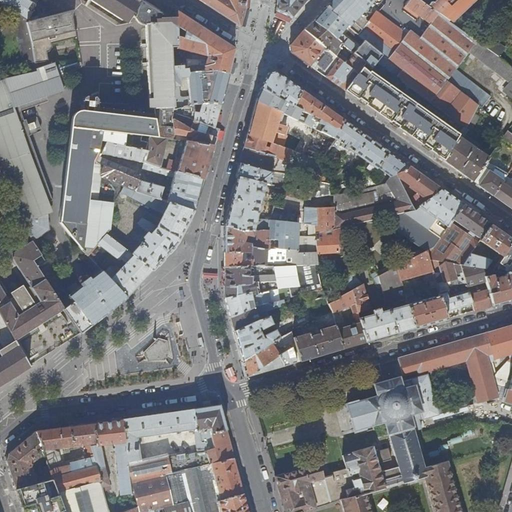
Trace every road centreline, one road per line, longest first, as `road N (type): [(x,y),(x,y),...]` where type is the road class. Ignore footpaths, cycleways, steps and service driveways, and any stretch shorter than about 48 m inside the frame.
road 1 (residential): [(255,48),(194,284),(225,388)]
road 2 (residential): [(225,388),(511,312)]
road 3 (residential): [(511,225),(272,53)]
road 4 (residential): [(0,439),(28,414),(225,388)]
road 5 (residential): [(225,388),(263,511)]
